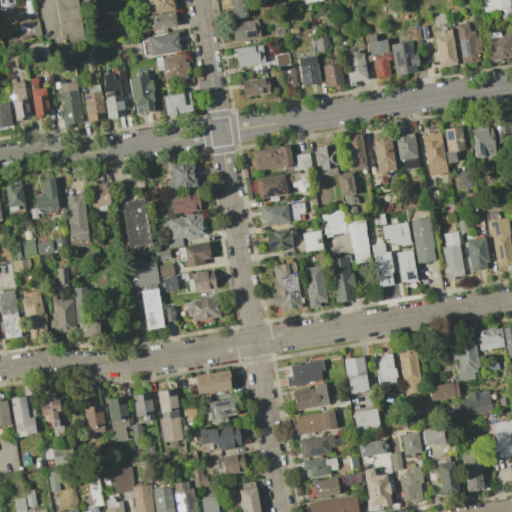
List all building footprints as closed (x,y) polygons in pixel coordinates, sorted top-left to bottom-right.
[(12,0),(14,10),(0,11),(0,0),(12,0)] [(53,0),(75,0),(81,36),(60,39),(53,0)] [(147,1),(146,0),(170,0),(172,9),(145,13),(143,1),(147,1)] [(246,0),(249,15),(233,18),(230,0),(246,0)] [(508,0),(510,8),(507,8),(508,13),(500,14),(499,9),(481,12),(479,0),(508,0)] [(173,11),(175,25),(147,30),(146,26),(139,27),(138,17),(173,11)] [(232,25),(232,22),(255,18),(258,35),(254,36),(254,37),(231,41),(229,26),(232,25)] [(20,36),(38,34),(36,21),(18,23),(20,36)] [(466,21),(467,31),(473,30),(474,37),(477,36),(479,52),(476,52),(477,60),(460,62),(454,23),(466,21)] [(425,26),(427,38),(420,39),(418,27),(425,26)] [(417,28),(418,39),(409,40),(407,29),(417,28)] [(273,30),(283,29),(284,36),(274,38),(273,30)] [(435,51),(432,32),(450,29),(455,64),(438,67),(437,60),(432,61),(431,52),(435,51)] [(498,31),(499,36),(509,34),(511,56),(489,59),(485,33),(498,31)] [(176,32),(179,50),(143,56),(140,38),(176,32)] [(326,34),(328,49),(315,51),(313,37),(326,34)] [(373,34),(374,40),(384,39),(386,52),(388,51),(389,59),(385,60),(388,74),(373,77),(369,55),(368,55),(365,36),(373,34)] [(409,41),(411,54),(415,54),(416,66),(413,66),(414,71),(393,75),(388,44),(409,41)] [(46,42),(48,55),(28,57),(26,44),(46,42)] [(260,44),(263,62),(236,66),(233,48),(260,44)] [(361,52),(366,79),(347,82),(342,52),(357,50),(357,53),(361,52)] [(286,52),(288,64),(292,63),(295,84),(284,85),(281,65),(275,66),(273,54),(286,52)] [(183,53),(184,61),(186,61),(187,69),(185,69),(186,77),(164,81),(161,57),(183,53)] [(296,58),(313,55),(318,82),(300,85),(296,58)] [(160,56),(162,69),(156,70),(153,57),(160,56)] [(336,58),(341,84),(324,87),(320,65),(323,65),(322,58),(329,57),(329,59),(336,58)] [(147,75),(147,80),(150,80),(152,91),(151,92),(152,101),(150,101),(152,110),(141,112),(141,111),(134,112),(133,101),(130,101),(127,78),(147,75)] [(268,76),(269,85),(267,86),(268,92),(242,96),(240,81),(268,76)] [(44,87),(47,113),(41,114),(41,116),(33,117),(28,78),(36,77),(37,88),(44,87)] [(10,84),(9,79),(14,78),(14,82),(23,81),(28,115),(14,117),(9,84),(10,84)] [(61,80),(62,82),(75,81),(80,122),(62,124),(59,100),(54,101),(53,93),(57,93),(56,88),(53,88),(52,81),(61,80)] [(99,91),(103,118),(85,121),(81,94),(99,91)] [(102,92),(113,91),(113,94),(120,93),(123,115),(106,118),(102,92)] [(188,92),(191,110),(165,114),(162,96),(188,92)] [(0,103),(7,102),(10,124),(7,124),(8,128),(0,128),(0,103)] [(509,113),(511,132),(498,134),(495,115),(509,113)] [(459,126),(462,149),(453,150),(455,161),(446,163),(444,151),(445,151),(441,129),(459,126)] [(426,134),(425,129),(438,127),(445,172),(441,172),(441,175),(438,175),(438,173),(428,175),(421,135),(426,134)] [(489,127),(494,154),(474,157),(469,130),(489,127)] [(359,134),(365,168),(349,170),(343,136),(359,134)] [(394,137),(412,134),(417,166),(402,169),(401,159),(397,160),(394,137)] [(388,135),(393,169),(383,170),(384,174),(376,176),(370,138),(388,135)] [(287,144),(290,165),(253,171),(250,150),(287,144)] [(331,144),(335,172),(318,175),(317,169),(313,147),(331,144)] [(294,166),(293,154),(307,152),(309,167),(292,170),(291,167),(294,166)] [(170,180),(168,164),(192,161),(195,185),(166,189),(165,181),(170,180)] [(472,168),(475,185),(460,188),(458,170),(472,168)] [(297,171),(298,180),(284,182),(285,193),(276,195),(276,199),(268,201),(267,196),(257,197),(254,178),(297,171)] [(306,171),(307,181),(300,182),(298,172),(306,171)] [(349,172),(354,203),(344,205),(342,195),(339,195),(336,174),(349,172)] [(35,208),(33,195),(39,195),(38,193),(40,193),(39,182),(42,182),(41,179),(52,178),(56,209),(48,210),(48,207),(35,208),(36,218),(30,218),(28,208),(35,208)] [(106,182),(109,204),(90,206),(88,188),(94,187),(94,184),(106,182)] [(11,185),(12,186),(20,185),(23,204),(7,207),(3,186),(11,185)] [(196,190),(199,209),(190,211),(191,213),(183,215),(182,211),(172,213),(169,194),(196,190)] [(435,190),(437,203),(428,205),(426,191),(435,190)] [(64,196),(75,195),(75,194),(81,193),(87,238),(73,240),(73,235),(69,236),(64,196)] [(125,203),(125,201),(142,198),(149,242),(127,246),(120,204),(125,203)] [(285,204),(302,202),(304,213),(297,214),(298,219),(287,221),(288,222),(263,226),(261,217),(259,217),(257,208),(285,204)] [(332,212),(331,210),(340,208),(342,221),(361,218),(368,260),(352,263),(348,238),(347,239),(346,232),(342,233),(342,232),(335,233),(336,235),(323,237),(319,214),(332,212)] [(201,213),(204,233),(197,234),(198,237),(186,239),(185,236),(170,239),(166,219),(201,213)] [(427,217),(432,246),(431,247),(433,259),(415,262),(408,220),(427,217)] [(505,217),(511,264),(495,267),(490,237),(489,237),(486,220),(505,217)] [(464,219),(466,232),(458,233),(456,220),(464,219)] [(405,221),(408,242),(395,244),(394,242),(387,243),(386,238),(381,239),(379,225),(405,221)] [(288,228),(291,246),(267,250),(264,232),(288,228)] [(318,230),(320,248),(303,251),(300,232),(318,230)] [(455,231),(462,275),(452,276),(452,278),(445,279),(440,246),(443,246),(441,233),(455,231)] [(63,236),(64,248),(55,249),(54,237),(63,236)] [(483,237),(486,261),(483,261),(485,268),(469,271),(464,240),(483,237)] [(31,238),(34,253),(23,255),(20,240),(31,238)] [(180,238),(181,245),(165,248),(164,240),(180,238)] [(50,240),(52,251),(37,254),(35,243),(50,240)] [(176,247),(206,242),(208,257),(201,258),(202,264),(183,266),(182,259),(178,260),(176,247)] [(369,244),(382,242),(384,251),(387,251),(391,271),(389,272),(391,284),(376,286),(369,244)] [(168,249),(169,258),(155,260),(153,252),(168,249)] [(409,249),(414,280),(399,283),(394,252),(409,249)] [(346,256),(349,271),(351,271),(353,287),(351,287),(353,297),(333,301),(330,283),(329,283),(325,259),(346,256)] [(28,258),(29,269),(12,271),(11,260),(28,258)] [(131,261),(142,259),(142,262),(153,261),(156,283),(155,283),(155,287),(143,289),(142,285),(135,286),(131,261)] [(274,291),(272,281),(273,281),(271,265),(292,262),(298,297),(300,297),(301,302),(299,302),(300,307),(278,310),(277,305),(272,306),(270,292),(274,291)] [(170,263),(173,274),(159,276),(157,265),(170,263)] [(319,266),(325,301),(317,302),(318,306),(307,308),(301,269),(319,266)] [(65,267),(67,287),(58,288),(55,268),(65,267)] [(189,273),(211,269),(214,287),(194,290),(194,289),(192,289),(189,273)] [(174,275),(176,289),(163,291),(160,278),(174,275)] [(84,286),(86,318),(74,319),(72,287),(84,286)] [(156,288),(162,327),(145,330),(139,290),(156,288)] [(0,320),(0,294),(2,294),(1,292),(12,290),(19,336),(3,339),(0,320)] [(39,296),(41,314),(44,314),(45,322),(43,323),(45,335),(28,337),(27,327),(23,327),(19,299),(39,296)] [(215,297),(219,316),(210,317),(211,321),(197,323),(197,319),(190,321),(189,313),(185,314),(183,302),(215,297)] [(71,298),(74,330),(60,331),(60,333),(55,334),(54,332),(53,332),(50,300),(71,298)] [(171,303),(174,319),(167,321),(163,304),(171,303)] [(96,320),(98,335),(77,336),(76,321),(96,320)] [(511,325),(511,356),(507,358),(506,354),(505,355),(501,328),(511,325)] [(502,346),(477,350),(475,331),(499,327),(502,346)] [(454,352),(453,343),(473,340),(477,367),(475,367),(476,371),(471,372),(472,377),(456,380),(455,374),(458,374),(455,359),(452,359),(451,352),(454,352)] [(413,349),(420,392),(403,395),(396,351),(413,349)] [(379,358),(378,355),(389,353),(392,368),(393,368),(395,377),(393,377),(394,384),(377,386),(373,359),(379,358)] [(361,356),(366,390),(347,393),(342,359),(361,356)] [(290,375),(288,364),(297,363),(297,364),(304,363),(304,362),(321,359),(322,369),(318,370),(320,379),(299,382),(299,384),(286,386),(285,376),(290,375)] [(496,362),(497,370),(488,371),(487,363),(496,362)] [(226,370),(229,388),(195,393),(193,375),(226,370)] [(455,381),(457,395),(453,395),(453,397),(429,400),(426,386),(455,381)] [(314,388),(313,384),(322,382),(326,405),(294,410),(291,391),(292,391),(292,388),(307,386),(308,388),(314,388)] [(173,388),(181,438),(161,441),(158,418),(160,418),(156,390),(173,388)] [(467,399),(466,392),(477,390),(477,392),(486,391),(489,410),(458,416),(455,401),(467,399)] [(42,402),(41,394),(52,392),(53,399),(56,399),(58,410),(55,411),(57,425),(61,425),(62,432),(52,433),(50,419),(42,420),(41,415),(40,415),(38,403),(42,402)] [(148,392),(152,419),(143,420),(142,415),(134,417),(131,395),(148,392)] [(23,396),(26,417),(31,417),(34,432),(24,434),(24,435),(15,436),(9,398),(23,396)] [(105,399),(122,396),(127,425),(122,426),(124,439),(112,441),(105,399)] [(232,398),(234,413),(225,414),(226,420),(209,422),(207,411),(204,411),(202,402),(232,398)] [(0,400),(5,400),(8,424),(0,425),(0,400)] [(99,404),(103,430),(85,433),(81,407),(99,404)] [(375,407),(377,427),(354,430),(351,411),(375,407)] [(331,410),(334,427),(295,433),(295,429),(292,430),(290,416),(331,410)] [(488,423),(510,420),(511,431),(508,432),(509,442),(511,441),(511,454),(494,458),(488,423)] [(138,423),(141,442),(133,444),(130,424),(138,423)] [(236,426),(239,446),(232,447),(232,448),(218,450),(217,445),(216,446),(215,441),(199,443),(198,431),(236,426)] [(440,427),(443,442),(432,444),(432,443),(423,444),(421,430),(440,427)] [(416,431),(419,451),(413,452),(413,454),(408,455),(407,453),(403,454),(400,434),(416,431)] [(331,434),(333,446),(328,447),(329,453),(300,458),(297,440),(331,434)] [(362,442),(361,438),(371,436),(372,440),(383,438),(383,443),(385,443),(386,446),(384,447),(385,452),(359,456),(356,443),(362,442)] [(42,449),(71,445),(73,462),(52,465),(51,458),(44,459),(42,449)] [(398,451),(401,468),(392,470),(389,453),(398,451)] [(240,453),(243,470),(222,473),(221,466),(216,466),(215,457),(240,453)] [(346,458),(355,457),(357,468),(348,469),(346,458)] [(321,458),(322,459),(334,458),(335,467),(327,468),(328,474),(305,477),(304,469),(302,470),(301,460),(321,458)] [(41,459),(42,466),(35,467),(34,460),(41,459)] [(477,460),(481,488),(465,490),(461,462),(477,460)] [(452,461),(457,492),(441,495),(436,464),(452,461)] [(129,466),(132,486),(148,484),(151,511),(133,511),(131,490),(113,493),(109,469),(129,466)] [(361,469),(371,467),(372,475),(384,473),(385,482),(386,482),(388,493),(387,494),(389,504),(379,505),(378,504),(367,506),(361,469)] [(411,473),(410,468),(418,467),(421,482),(418,482),(420,500),(410,502),(410,499),(401,500),(397,475),(411,473)] [(200,469),(201,476),(205,476),(207,485),(191,487),(189,470),(200,469)] [(48,476),(47,472),(54,471),(54,475),(56,474),(58,490),(49,491),(46,476),(48,476)] [(358,473),(359,482),(349,483),(349,485),(341,486),(340,475),(358,473)] [(319,481),(319,480),(334,478),(336,494),(318,496),(317,494),(312,495),(311,482),(319,481)] [(253,480),(257,511),(239,511),(236,490),(241,489),(240,482),(253,480)] [(174,490),(173,483),(185,481),(186,488),(190,488),(193,511),(174,511),(171,491),(174,490)] [(168,486),(171,511),(154,511),(151,488),(168,486)] [(32,489),(35,505),(26,506),(23,490),(32,489)] [(214,495),(216,511),(198,511),(196,498),(214,495)] [(354,496),(355,511),(307,511),(306,503),(354,496)] [(23,497),(25,510),(15,511),(13,498),(23,497)] [(106,508),(104,500),(107,499),(107,497),(111,497),(111,499),(113,498),(113,502),(120,501),(121,511),(104,511),(104,508),(106,508)]
